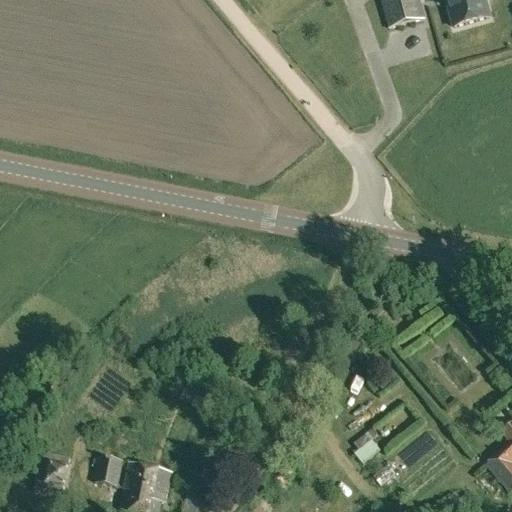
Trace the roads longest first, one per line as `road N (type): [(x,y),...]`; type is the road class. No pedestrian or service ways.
road 1 (primary): [(468,259),(0,166)]
road 2 (track): [(223,0),(356,154)]
